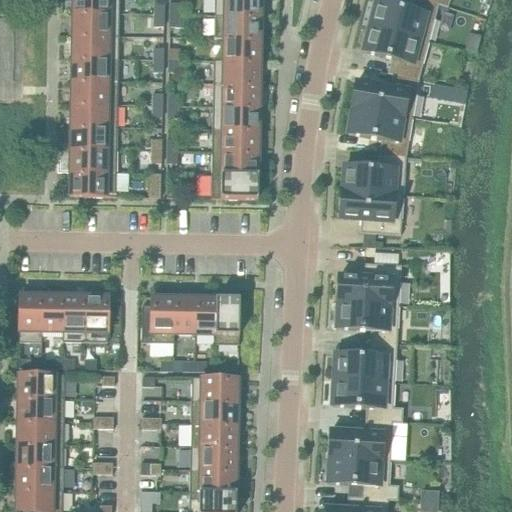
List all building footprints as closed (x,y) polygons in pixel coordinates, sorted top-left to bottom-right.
[(119,0),(72,0),(72,15),(119,15),(119,0)] [(214,0),(214,17),(261,18),(260,0),(214,0)] [(376,2),(369,28),(428,43),(438,6),(447,9),(447,8),(421,0),(411,0),(409,11),(376,2)] [(421,0),(447,8),(450,0),(421,0)] [(164,4),(154,4),(153,16),(163,16),(164,4)] [(180,5),(170,4),(169,16),(179,17),(180,5)] [(119,15),(72,15),(72,37),(118,38),(119,15)] [(163,16),(153,16),(153,28),(163,28),(163,16)] [(169,16),(169,28),(179,29),(179,17),(169,16)] [(214,17),(213,40),(223,40),(260,41),(261,18),(214,17)] [(391,61),(387,74),(418,81),(428,43),(369,28),(363,53),(391,61)] [(118,38),(72,37),(71,60),(118,61),(118,38)] [(213,62),(213,63),(260,64),(260,41),(223,40),(223,62),(213,62)] [(163,50),(153,50),(152,62),(162,62),(163,50)] [(169,50),(168,62),(178,62),(179,50),(169,50)] [(71,60),(71,83),(118,84),(118,61),(71,60)] [(162,62),(152,62),(152,74),(162,74),(162,62)] [(168,62),(168,74),(178,74),(178,62),(168,62)] [(260,64),(213,63),(213,86),(259,86),(260,64)] [(412,120),(418,81),(387,74),(387,75),(392,76),(390,89),(355,84),(351,110),(412,120)] [(118,84),(71,83),(70,106),(117,107),(118,84)] [(213,86),(212,108),(259,109),(259,86),(213,86)] [(162,95),(152,95),(152,107),(162,107),(162,95)] [(178,108),(178,96),(168,96),(168,108),(178,108)] [(117,107),(70,106),(70,129),(117,129),(117,107)] [(162,107),(152,107),(151,119),(161,119),(162,107)] [(168,108),(167,119),(177,120),(178,108),(168,108)] [(259,109),(212,108),(212,131),(258,132),(259,109)] [(406,159),(412,120),(351,110),(351,111),(352,111),(347,136),(381,141),(379,155),(406,159)] [(117,129),(70,129),(70,151),(116,152),(117,129)] [(212,131),(211,154),(258,155),(258,132),(212,131)] [(161,141),(151,141),(151,153),(161,153),(161,141)] [(177,141),(167,141),(167,153),(177,153),(177,141)] [(116,152),(70,151),(69,174),(116,175),(116,152)] [(161,153),(151,153),(151,165),(161,165),(161,153)] [(167,153),(167,165),(177,165),(177,153),(167,153)] [(258,155),(211,154),(211,177),(258,178),(258,155)] [(341,192),(341,193),(403,198),(406,159),(379,155),(378,169),(344,167),(342,192),(341,192)] [(116,199),(116,175),(69,174),(69,198),(116,199)] [(148,176),(148,199),(150,199),(159,199),(159,188),(159,176),(148,176)] [(258,178),(211,177),(211,201),(257,201),(258,178)] [(176,199),(176,188),(167,188),(167,199),(176,199)] [(400,237),(403,198),(341,193),(339,219),(360,221),(360,234),(400,237)] [(401,267),(373,266),(360,265),(359,279),(338,278),(337,304),(398,307),(401,267)] [(19,296),(18,346),(41,346),(41,334),(42,297),(19,296)] [(62,344),(63,344),(63,297),(42,297),(41,334),(62,334),(62,344)] [(85,298),(63,297),(63,344),(84,344),(85,298)] [(85,298),(84,344),(85,344),(107,344),(107,335),(108,298),(85,298)] [(172,346),(173,299),(151,299),(150,309),(142,309),(143,308),(141,308),(141,345),(172,346)] [(174,336),(194,337),(195,300),(173,299),(172,346),(173,346),(174,336)] [(216,300),(195,300),(194,337),(215,337),(215,347),(216,347),(216,300)] [(238,347),(239,300),(216,300),(216,347),(238,347)] [(369,344),(396,346),(398,307),(337,304),(337,305),(336,330),(370,332),(369,344)] [(396,346),(369,344),(369,357),(335,355),(333,381),(394,385),(396,346)] [(19,360),(19,369),(30,370),(30,361),(19,360)] [(50,361),(50,371),(62,371),(62,361),(50,361)] [(62,361),(62,371),(74,371),(74,361),(62,361)] [(84,361),(84,371),(96,371),(96,362),(84,361)] [(172,372),(172,363),(160,363),(160,372),(172,372)] [(194,364),(182,363),(182,372),(194,372),(194,364)] [(194,372),(206,373),(206,364),(194,364),(194,372)] [(237,373),(237,364),(226,364),(226,373),(237,373)] [(18,376),(17,400),(64,401),(64,400),(65,377),(55,377),(18,376)] [(114,388),(114,378),(102,378),(102,388),(114,388)] [(154,389),(154,379),(142,379),(142,389),(154,389)] [(238,380),(191,379),(191,403),(237,404),(238,380)] [(393,409),(394,385),(333,381),(332,408),(366,409),(365,422),(402,424),(402,410),(393,409)] [(17,423),(64,424),(64,401),(17,400),(17,423)] [(237,427),(237,404),(191,403),(190,426),(237,427)] [(93,418),(93,430),(103,430),(103,418),(93,418)] [(103,418),(103,430),(113,431),(113,419),(103,418)] [(141,431),(151,431),(151,419),(141,419),(141,431)] [(161,420),(151,419),(151,431),(161,432),(161,420)] [(390,462),(392,424),(401,425),(402,424),(365,422),(364,434),(329,433),(328,459),(390,462)] [(63,447),(64,424),(17,423),(16,446),(63,447)] [(237,450),(237,427),(190,426),(190,449),(237,450)] [(63,469),(63,447),(16,446),(16,468),(63,469)] [(236,473),(237,450),(190,449),(189,472),(236,473)] [(347,498),(347,499),(397,501),(398,487),(388,487),(390,462),(328,459),(328,460),(329,460),(327,485),(361,487),(361,499),(347,498)] [(102,476),(102,464),(92,464),(92,476),(102,476)] [(102,464),(102,476),(112,476),(112,464),(102,464)] [(140,465),(140,477),(150,477),(150,465),(140,465)] [(160,465),(150,465),(150,477),(160,477),(160,465)] [(16,468),(16,491),(62,492),(63,469),(16,468)] [(236,495),(236,473),(189,472),(189,494),(236,495)] [(62,511),(62,492),(16,491),(15,511),(62,511)] [(421,493),(421,503),(437,504),(437,494),(421,493)] [(189,494),(188,511),(235,511),(236,495),(189,494)] [(397,502),(397,501),(347,499),(346,511),(326,510),(325,511),(386,511),(387,502),(397,502)] [(420,511),(436,511),(437,504),(421,503),(420,511)]
